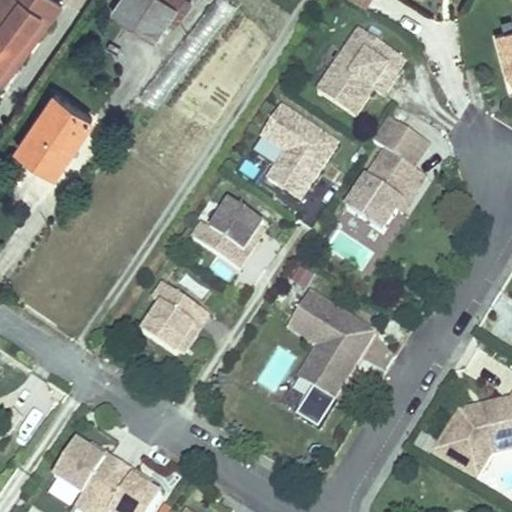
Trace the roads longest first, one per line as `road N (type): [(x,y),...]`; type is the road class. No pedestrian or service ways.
road 1 (residential): [(321,511),(488,245),(505,176)]
road 2 (residential): [(301,511),(0,319)]
road 3 (unknown): [(114,392),(37,511)]
